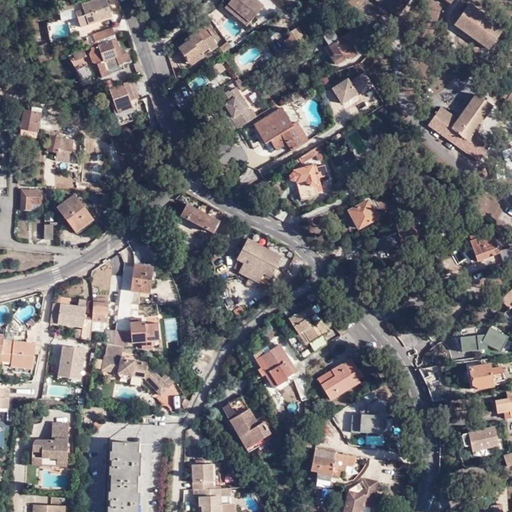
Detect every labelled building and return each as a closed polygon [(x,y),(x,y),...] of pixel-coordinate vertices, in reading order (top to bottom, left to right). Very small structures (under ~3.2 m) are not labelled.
[(80,28),(112,17),(105,0),(96,0),(81,6),(82,9),(74,12),(80,28)] [(228,0),(227,2),(249,21),(262,5),(256,0),(228,0)] [(347,10),(350,7),(342,0),(340,3),(347,10)] [(375,0),(396,14),(405,0),(375,0)] [(451,23),(487,48),(502,26),(467,1),(451,23)] [(246,25),(249,21),(227,2),(224,6),(246,25)] [(71,5),(54,11),(55,14),(72,9),(71,5)] [(332,54),(338,61),(350,52),(353,57),(360,53),(355,46),(367,37),(358,24),(341,37),(334,26),(324,33),(336,51),(332,54)] [(190,39),(186,42),(178,48),(191,66),(218,46),(203,26),(188,37),(190,39)] [(298,26),(291,30),(299,42),(306,38),(298,26)] [(97,42),(115,36),(113,28),(92,35),(94,43),(97,42)] [(290,48),(299,42),(291,30),(288,32),(290,36),(285,38),(290,48)] [(115,36),(97,42),(99,46),(91,49),(92,52),(89,55),(91,62),(95,64),(95,65),(99,64),(101,71),(106,69),(109,76),(122,71),(121,65),(129,63),(127,56),(122,58),(115,36)] [(231,46),(228,42),(219,48),(223,52),(231,46)] [(84,51),(69,57),(84,82),(101,71),(99,64),(95,65),(95,64),(91,62),(89,55),(86,56),(84,51)] [(214,65),(218,73),(225,69),(221,61),(214,65)] [(372,85),(363,73),(348,83),(346,79),(331,89),(341,104),(355,94),(356,96),(372,85)] [(237,78),(235,80),(241,89),(248,84),(237,78)] [(117,105),(119,113),(129,110),(133,108),(131,100),(136,98),(131,84),(126,86),(127,89),(122,90),(121,88),(117,89),(119,93),(113,95),(117,105)] [(233,85),(218,95),(228,112),(226,114),(233,125),(238,121),(241,125),(253,117),(233,85)] [(511,89),(510,93),(506,89),(501,95),(511,103),(511,89)] [(427,124),(478,160),(491,142),(474,130),(493,104),(475,92),(457,118),(440,106),(427,124)] [(286,143),(291,150),(306,141),(295,122),(291,125),(280,108),(252,125),(264,143),(269,140),(275,150),(286,143)] [(132,120),(130,114),(129,110),(119,113),(123,123),(132,120)] [(26,112),(22,130),(37,134),(41,115),(32,113),(26,112)] [(123,123),(119,113),(118,114),(115,115),(119,127),(133,122),(132,120),(123,123)] [(36,139),(37,134),(22,130),(21,135),(36,139)] [(67,153),(70,142),(52,137),(48,151),(58,154),(58,156),(64,157),(69,159),(71,154),(70,153),(67,153)] [(305,154),(297,159),(299,163),(308,158),(315,154),(316,161),(324,158),(319,144),(305,154)] [(68,164),(69,159),(64,157),(58,156),(56,161),(68,164)] [(319,184),(317,178),(325,175),(322,165),(314,167),(313,165),(311,166),(311,165),(292,171),(293,173),(290,174),(288,176),(290,180),(293,181),(295,181),(300,201),(317,196),(314,185),(319,184)] [(23,211),(32,210),(31,205),(41,205),(41,193),(22,193),(23,211)] [(61,208),(78,235),(87,230),(86,228),(95,223),(78,197),(61,208)] [(365,200),(347,211),(358,228),(375,218),(365,200)] [(179,215),(212,232),(218,221),(185,204),(179,215)] [(281,206),(274,218),(282,222),(288,211),(281,206)] [(396,227),(400,242),(410,239),(418,237),(414,222),(396,227)] [(45,226),(44,240),(53,241),(54,226),(58,226),(58,223),(51,223),(51,226),(45,226)] [(493,233),(481,237),(484,244),(496,240),(493,233)] [(484,244),(481,237),(478,238),(472,240),(471,241),(479,260),(500,252),(496,240),(484,244)] [(281,257),(247,239),(237,258),(244,262),(264,272),(271,276),(281,257)] [(412,245),(410,239),(400,242),(401,248),(412,245)] [(502,265),(504,272),(511,269),(511,261),(502,265)] [(264,272),(244,262),(239,271),(259,282),(264,272)] [(153,269),(134,267),(131,291),(140,293),(150,294),(153,269)] [(511,304),(511,287),(500,299),(509,308),(511,304)] [(79,307),(56,304),(53,323),(82,328),(82,332),(77,331),(76,337),(92,340),(93,331),(92,321),(84,319),(87,302),(80,301),(79,307)] [(109,304),(94,302),(92,319),(92,321),(93,331),(103,332),(105,323),(107,323),(109,304)] [(289,317),(305,344),(327,331),(320,318),(312,323),(309,317),(316,313),(310,304),(289,317)] [(235,313),(237,316),(245,311),(242,306),(232,312),(234,315),(235,313)] [(32,328),(36,325),(31,319),(27,323),(32,328)] [(131,333),(131,343),(141,342),(142,349),(152,348),(151,341),(158,340),(157,324),(145,325),(144,322),(130,323),(131,333)] [(479,341),(497,350),(505,336),(487,327),(479,341)] [(106,330),(104,343),(113,345),(115,331),(106,330)] [(113,345),(115,346),(124,347),(125,344),(126,333),(115,331),(113,345)] [(401,342),(407,351),(435,345),(433,335),(416,338),(414,332),(395,335),(401,342)] [(0,360),(12,363),(12,367),(33,369),(36,345),(15,342),(15,346),(4,345),(5,337),(0,336),(0,360)] [(311,351),(328,344),(325,336),(307,343),(311,351)] [(86,350),(63,345),(57,378),(68,380),(69,377),(81,379),(86,350)] [(267,372),(275,387),(286,380),(286,379),(291,376),(288,370),(284,364),(288,361),(278,345),(260,355),(269,370),(267,372)] [(106,357),(122,360),(124,349),(108,346),(106,357)] [(106,357),(103,371),(148,379),(163,396),(171,388),(162,379),(151,368),(148,367),(148,365),(106,357)] [(335,376),(321,385),(330,399),(364,378),(351,358),(331,370),(335,376)] [(488,363),(468,367),(472,388),(492,384),(492,381),(503,379),(500,363),(488,366),(488,363)] [(317,378),(321,385),(335,376),(331,370),(317,378)] [(162,379),(171,388),(177,382),(170,371),(162,379)] [(271,389),(275,387),(267,372),(263,374),(271,389)] [(433,401),(446,399),(448,398),(444,386),(428,389),(431,397),(433,401)] [(509,409),(510,414),(511,413),(511,388),(505,390),(507,398),(494,400),(496,412),(503,411),(509,409)] [(0,408),(9,409),(9,390),(0,389),(0,408)] [(222,406),(230,419),(248,408),(240,396),(222,406)] [(447,407),(446,399),(433,401),(434,410),(447,407)] [(248,408),(230,419),(248,451),(258,445),(256,440),(270,432),(266,426),(270,423),(267,418),(257,424),(248,408)] [(353,432),(382,433),(382,413),(353,413),(353,432)] [(97,420),(93,425),(99,430),(103,425),(97,420)] [(35,446),(34,460),(44,460),(45,457),(59,457),(59,460),(68,461),(70,424),(54,423),(53,442),(41,441),(40,441),(39,441),(38,442),(37,442),(37,443),(36,444),(35,445),(35,446)] [(470,444),(473,456),(480,454),(480,456),(494,453),(492,445),(497,444),(493,426),(461,434),(464,446),(470,444)] [(439,437),(439,445),(454,442),(452,434),(439,437)] [(140,511),(141,493),(138,493),(139,477),(142,477),(143,455),(140,455),(140,446),(115,445),(112,511),(111,511),(140,511)] [(330,474),(329,476),(338,477),(339,470),(344,471),(345,467),(353,468),(355,456),(321,450),(314,448),(310,470),(316,471),(330,474)] [(511,451),(502,455),(505,465),(511,462),(511,451)] [(44,460),(34,460),(34,464),(68,466),(68,461),(59,460),(59,457),(45,457),(44,460)] [(196,467),(196,492),(216,491),(215,467),(196,467)] [(329,479),(329,476),(330,474),(316,471),(315,476),(329,479)] [(373,507),(379,480),(365,477),(362,491),(348,488),(342,511),(361,511),(363,505),(373,507)] [(253,490),(246,482),(243,479),(240,491),(253,490)] [(501,511),(501,503),(506,502),(506,485),(494,490),(495,504),(489,504),(490,507),(484,507),(484,511),(501,511)] [(302,509),(308,510),(308,509),(312,490),(307,488),(304,503),(303,504),(302,509)] [(216,491),(196,492),(197,500),(201,500),(201,511),(224,511),(224,499),(224,491),(216,491)] [(445,499),(449,508),(461,503),(457,494),(445,499)] [(463,508),(461,503),(445,509),(445,511),(457,511),(457,510),(463,508)]
